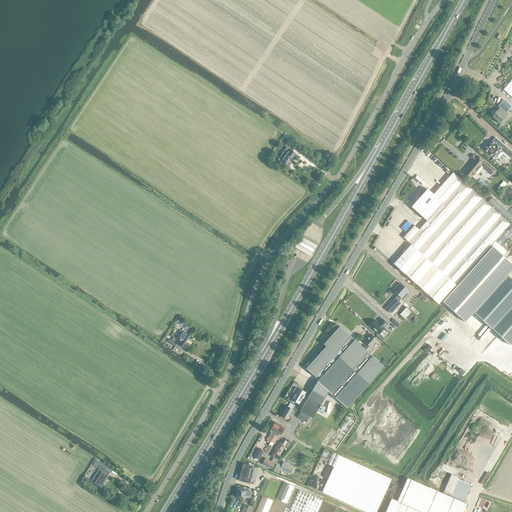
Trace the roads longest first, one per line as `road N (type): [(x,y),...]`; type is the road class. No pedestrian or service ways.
road 1 (unclassified): [(145,511),(221,384),(274,249),(332,183),(443,0)]
road 2 (tertiary): [(219,511),(238,456),(494,0)]
road 3 (primary): [(383,142),(264,352)]
road 4 (primary): [(264,352),(172,504)]
road 5 (primary): [(463,0),(383,142)]
